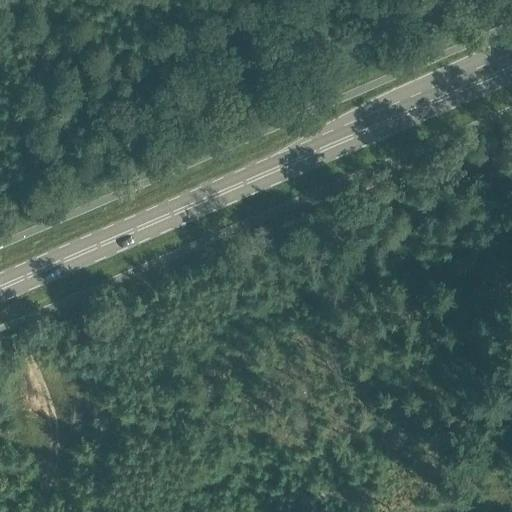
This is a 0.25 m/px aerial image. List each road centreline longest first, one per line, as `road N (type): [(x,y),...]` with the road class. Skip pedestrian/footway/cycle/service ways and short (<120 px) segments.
road 1 (primary): [(0,289),(511,69)]
road 2 (track): [(39,511),(65,444),(59,383),(0,267)]
road 3 (track): [(383,511),(511,478)]
